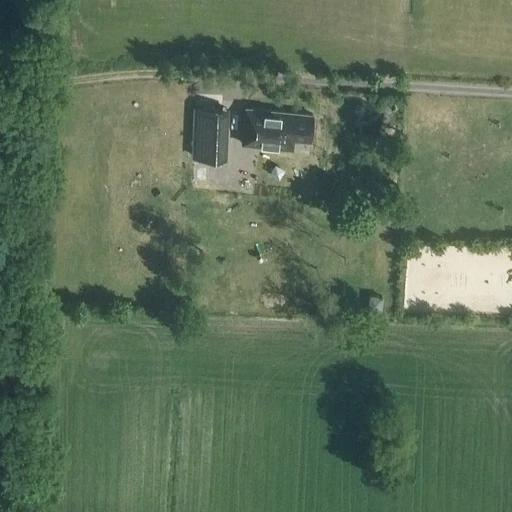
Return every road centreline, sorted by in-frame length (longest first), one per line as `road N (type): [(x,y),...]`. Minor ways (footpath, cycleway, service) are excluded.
road 1 (track): [(511,87),(197,69),(20,83)]
road 2 (track): [(20,83),(9,511)]
road 3 (track): [(511,255),(411,254),(389,241),(388,129)]
